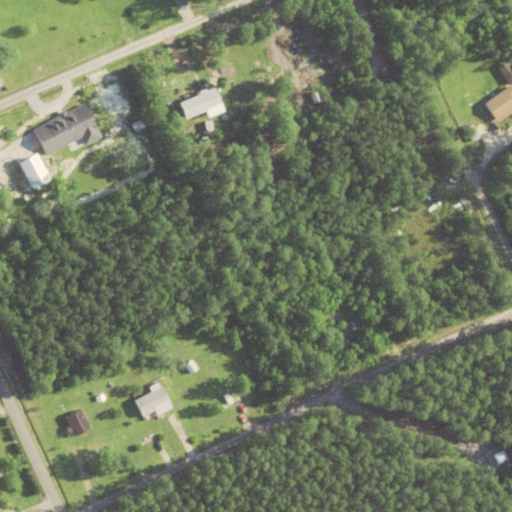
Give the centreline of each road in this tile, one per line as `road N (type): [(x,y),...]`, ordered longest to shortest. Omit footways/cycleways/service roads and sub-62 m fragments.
road 1 (residential): [(99,511),(511,317)]
road 2 (residential): [(0,108),(259,0)]
road 3 (residential): [(420,152),(494,326)]
road 4 (tertiary): [(63,511),(0,376)]
